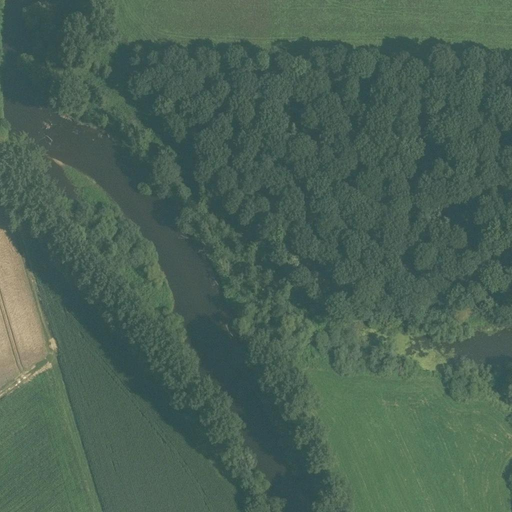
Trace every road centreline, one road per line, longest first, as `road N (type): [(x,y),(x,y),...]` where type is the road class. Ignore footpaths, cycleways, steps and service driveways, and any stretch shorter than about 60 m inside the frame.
road 1 (track): [(7,192),(200,409),(260,511)]
road 2 (track): [(0,399),(54,354),(0,161)]
road 3 (track): [(100,511),(54,354)]
road 4 (track): [(267,379),(332,511)]
